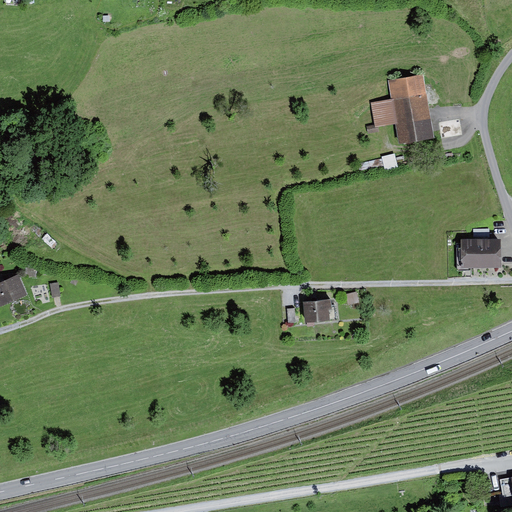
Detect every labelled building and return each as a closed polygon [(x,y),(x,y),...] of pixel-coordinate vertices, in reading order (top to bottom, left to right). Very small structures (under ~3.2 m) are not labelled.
[(435,139),(424,74),(390,80),(393,99),(371,103),(375,128),(396,124),(400,144),(435,139)] [(489,228),(474,229),(474,237),(490,237),(489,228)] [(501,239),(461,240),(461,270),(502,269),(501,239)] [(36,266),(24,266),(24,277),(36,277),(36,266)] [(18,275),(0,283),(0,306),(0,307),(27,295),(18,275)] [(59,282),(50,284),(52,298),(61,297),(59,282)] [(357,292),(346,295),(348,305),(359,302),(357,292)] [(330,300),(303,302),(305,324),(339,321),(337,307),(331,307),(330,300)] [(295,308),(287,309),(289,324),(296,323),(295,308)] [(511,477),(499,479),(502,498),(511,496),(511,477)]
